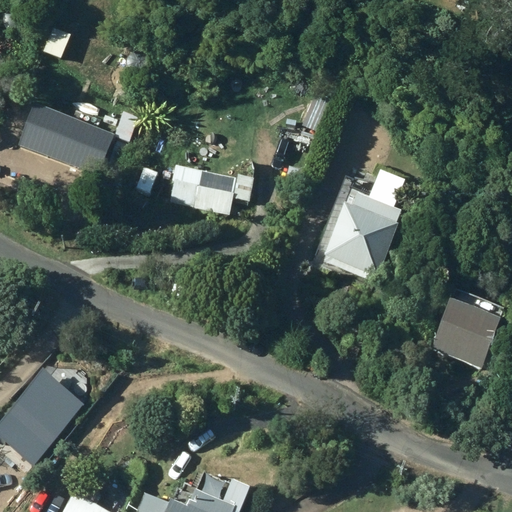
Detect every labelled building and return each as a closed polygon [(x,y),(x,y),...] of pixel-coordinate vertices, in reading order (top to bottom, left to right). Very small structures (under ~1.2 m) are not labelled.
[(113,138),(34,106),(18,146),(60,163),(57,171),(72,177),(76,169),(96,177),(113,138)] [(177,163),(169,205),(229,216),(232,201),(249,204),(255,176),(235,172),(232,189),(199,183),(202,168),(177,163)] [(379,278),(399,224),(397,224),(403,209),(387,203),(392,189),(401,192),(404,184),(376,173),(368,195),(348,187),(323,256),(326,257),(324,263),(372,281),(374,276),(379,278)] [(429,349),(479,368),(498,315),(449,297),(429,349)] [(0,418),(0,504),(26,473),(38,458),(62,429),(73,415),(59,403),(61,400),(42,385),(31,398),(29,396),(18,411),(11,405),(0,418)] [(143,495),(135,511),(239,511),(250,487),(231,479),(222,501),(194,489),(187,508),(171,501),(169,506),(143,495)] [(71,493),(61,511),(105,511),(88,502),(92,494),(81,488),(77,496),(71,493)]
